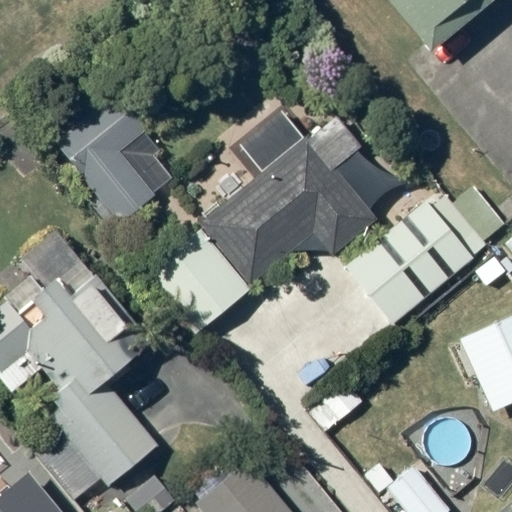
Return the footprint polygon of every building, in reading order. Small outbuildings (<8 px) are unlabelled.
[(375,0),(421,55),(488,0),(375,0)] [(114,98),(51,148),(113,225),(149,196),(116,155),(143,134),(114,98)] [(191,228),(250,297),(313,243),(322,253),(358,223),(289,144),(191,228)] [(389,322),(507,222),(469,178),(446,198),(439,189),(343,265),(389,322)] [(149,343),(60,230),(22,259),(32,273),(0,298),(0,383),(9,394),(36,373),(54,397),(45,404),(102,477),(107,483),(159,442),(107,376),(149,343)] [(511,317),(456,342),(488,415),(511,404),(511,317)] [(362,401),(341,377),(305,410),(326,433),(362,401)] [(191,506),(196,511),(284,511),(243,462),(191,506)] [(446,511),(410,469),(383,491),(400,511),(446,511)] [(160,511),(171,504),(151,478),(122,501),(130,511),(160,511)]
